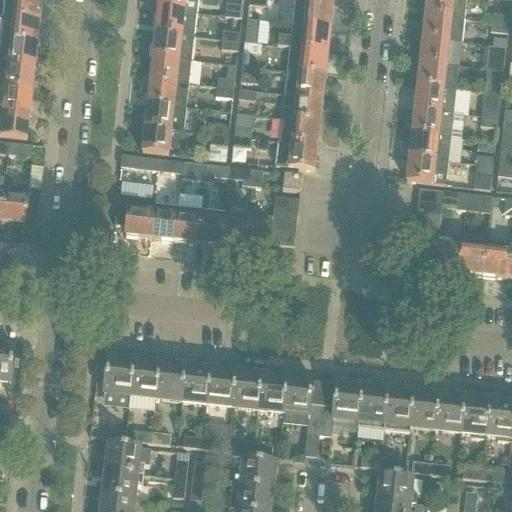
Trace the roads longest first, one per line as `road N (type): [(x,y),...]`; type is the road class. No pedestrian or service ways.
road 1 (residential): [(55,296),(88,0)]
road 2 (unclassified): [(358,243),(387,0)]
road 3 (residential): [(32,511),(55,296)]
road 4 (residential): [(233,315),(55,296)]
